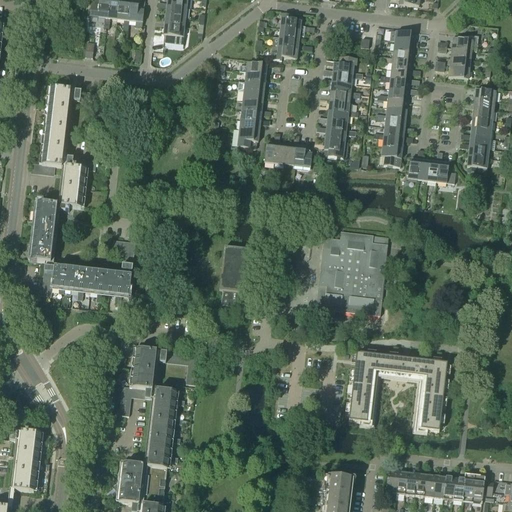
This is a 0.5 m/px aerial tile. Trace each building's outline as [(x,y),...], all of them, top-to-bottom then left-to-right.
[(89,18),(105,20),(107,21),(110,1),(102,0),(99,0),(99,2),(91,1),(89,18)] [(179,0),(167,0),(166,8),(186,10),(187,1),(179,0)] [(419,0),(399,0),(399,6),(418,9),(419,0)] [(110,21),(117,22),(119,2),(110,1),(107,21),(105,20),(104,25),(109,26),(110,21)] [(117,22),(124,23),(126,23),(129,3),(119,2),(117,22)] [(129,3),(126,23),(124,23),(123,27),(128,28),(129,23),(136,24),(135,29),(142,30),(145,5),(129,3)] [(166,8),(165,18),(185,20),(186,10),(166,8)] [(281,17),(280,31),(304,34),(305,29),(300,28),(301,23),(293,22),(294,18),(281,17)] [(165,18),(164,27),(184,29),(185,20),(165,18)] [(163,37),(164,37),(163,44),(183,47),(184,39),(183,39),(184,29),(164,27),(163,37)] [(197,41),(202,41),(203,32),(198,31),(197,35),(195,35),(194,40),(197,40),(197,41)] [(280,31),(279,40),(298,43),(299,38),(303,39),(304,34),(280,31)] [(390,43),(394,44),(414,46),(415,36),(391,33),(390,43)] [(453,41),(451,51),(471,53),(476,54),(478,39),(468,37),(467,42),(453,41)] [(272,49),(277,50),(297,52),(298,43),(279,40),(273,40),(272,49)] [(360,50),(368,51),(369,42),(361,41),(360,50)] [(393,53),(413,56),(414,46),(394,44),(393,53)] [(92,60),(94,46),(86,45),(85,59),(92,60)] [(297,52),(277,50),(272,49),(271,62),(281,63),(282,60),(296,62),(297,52)] [(451,51),(450,60),(470,63),(471,53),(451,51)] [(392,63),(412,65),(413,56),(393,53),(392,60),(392,63)] [(334,63),(332,76),(352,78),(352,80),(357,81),(357,76),(352,75),(353,68),(356,68),(356,61),(339,60),(339,64),(334,63)] [(391,72),(411,75),(412,65),(392,63),(392,60),(387,60),(387,65),(392,65),(391,72)] [(450,60),(449,70),(469,72),(470,63),(450,60)] [(240,74),(246,75),(265,77),(266,67),(247,65),(246,69),(240,68),(240,74)] [(469,72),(449,70),(448,80),(468,82),(469,72)] [(390,82),(409,84),(411,75),(391,72),(390,79),(390,82)] [(246,75),(244,85),(264,87),(265,77),(246,75)] [(332,76),(331,85),(351,87),(352,80),(352,78),(332,76)] [(389,91),(408,94),(409,84),(390,82),(390,79),(385,79),(384,84),(389,84),(389,91)] [(237,93),(243,94),(263,96),(264,87),(244,85),(239,84),(237,93)] [(331,85),(330,95),(350,97),(350,99),(354,100),(355,95),(350,94),(351,87),(331,85)] [(50,90),(42,167),(32,166),(31,173),(54,176),(55,169),(61,170),(70,93),(50,90)] [(387,101),(407,103),(408,94),(389,91),(388,98),(387,101)] [(476,92),(475,102),(494,104),(495,94),(476,92)] [(74,104),(80,104),(80,101),(94,103),(95,96),(75,93),(74,104)] [(243,94),(242,104),(262,106),(263,96),(243,94)] [(330,95),(329,104),(349,106),(350,99),(350,97),(330,95)] [(93,125),(100,126),(104,97),(97,96),(93,125)] [(386,111),(406,113),(407,103),(387,101),(388,98),(383,98),(382,103),(387,103),(386,111)] [(475,102),(474,111),(493,113),(494,104),(475,102)] [(242,104),(241,113),(261,115),(262,106),(242,104)] [(329,104),(328,114),(348,116),(347,118),(352,119),(353,114),(351,114),(352,107),(349,106),(329,104)] [(385,120),(405,123),(406,113),(386,111),(386,118),(385,120)] [(474,111),(472,121),(492,123),(493,113),(474,111)] [(241,113),(240,123),(260,125),(261,115),(241,113)] [(328,114),(327,123),(347,125),(347,118),(348,116),(328,114)] [(384,130),(404,132),(405,123),(385,120),(386,118),(381,117),(380,122),(385,123),(384,130)] [(472,121),(471,130),(491,133),(492,123),(472,121)] [(240,123),(239,132),(259,134),(260,125),(240,123)] [(327,123),(326,133),(345,135),(345,138),(350,138),(351,133),(346,132),(347,125),(327,123)] [(384,130),(383,137),(383,139),(403,142),(404,132),(384,130)] [(471,130),(470,140),(490,142),(491,133),(471,130)] [(233,131),(231,148),(255,151),(256,144),(258,144),(259,134),(239,132),(233,131)] [(326,133),(325,142),(344,145),(344,144),(345,138),(345,135),(326,133)] [(383,142),(382,149),(402,151),(403,142),(383,139),(383,137),(378,136),(378,141),(383,142)] [(470,140),(469,149),(489,152),(490,142),(470,140)] [(264,164),(274,166),(276,146),(279,146),(279,141),(274,141),(274,146),(266,145),(264,164)] [(324,152),(323,159),(345,162),(347,145),(344,144),(344,145),(325,142),(324,152)] [(283,167),(293,168),(295,148),(298,148),(298,143),(293,143),(293,148),(286,147),(283,167)] [(274,166),(283,167),(286,147),(279,146),(276,146),(274,166)] [(295,148),(293,168),(293,171),(307,172),(310,171),(310,170),(311,156),(309,153),(305,152),(305,149),(298,148),(295,148)] [(402,151),(382,149),(381,159),(386,160),(385,168),(399,170),(402,151)] [(469,149),(468,159),(487,161),(489,152),(469,149)] [(407,181),(417,182),(419,162),(422,163),(422,158),(417,157),(417,162),(409,161),(407,181)] [(426,183),(436,184),(438,165),(441,165),(441,160),(436,159),(436,164),(429,164),(426,183)] [(487,161),(468,159),(467,169),(471,169),(470,176),(486,178),(487,161)] [(73,161),(67,160),(66,169),(65,169),(61,212),(63,213),(69,214),(69,209),(81,211),(85,172),(95,173),(95,166),(73,163),(73,161)] [(350,165),(350,170),(358,171),(359,163),(354,162),(353,165),(350,165)] [(417,182),(426,183),(429,164),(422,163),(419,162),(417,182)] [(438,165),(436,184),(446,186),(448,166),(441,165),(438,165)] [(31,263),(50,265),(57,207),(37,205),(31,263)] [(323,241),(315,312),(380,319),(381,303),(387,247),(372,246),(373,239),(340,235),(339,243),(323,241)] [(100,248),(124,251),(125,244),(101,241),(100,248)] [(121,273),(132,274),(135,245),(127,244),(125,267),(122,267),(121,273)] [(222,294),(220,308),(251,311),(257,261),(249,260),(250,252),(224,249),(224,250),(225,250),(220,293),(219,292),(219,293),(222,294)] [(102,295),(116,297),(115,307),(120,307),(121,298),(129,299),(131,279),(54,270),(44,269),(44,275),(46,275),(44,298),(51,299),(52,290),(59,290),(58,295),(63,296),(64,291),(78,293),(77,302),(82,303),(83,293),(97,295),(96,304),(101,305),(102,295)] [(17,295),(41,298),(42,291),(18,288),(17,295)] [(132,390),(122,389),(121,396),(144,399),(144,401),(150,402),(151,393),(156,353),(136,351),(132,390)] [(159,365),(165,365),(166,362),(188,365),(189,357),(160,354),(159,365)] [(356,356),(348,424),(371,427),(377,375),(421,380),(415,432),(438,434),(446,367),(356,356)] [(188,387),(195,387),(198,358),(192,357),(188,387)] [(141,511),(142,507),(162,509),(166,472),(167,464),(177,465),(178,460),(168,459),(170,445),(179,446),(180,441),(170,440),(172,426),(181,427),(182,422),(172,421),(174,407),(184,408),(184,403),(175,402),(175,394),(156,392),(147,468),(142,468),(123,466),(121,485),(119,485),(114,489),(118,494),(119,495),(118,505),(131,506),(130,511),(141,511)] [(119,418),(129,419),(131,399),(121,398),(119,418)] [(9,443),(15,444),(16,433),(0,431),(0,439),(9,440),(9,443)] [(14,492),(33,494),(40,436),(21,434),(14,492)] [(385,495),(395,496),(398,474),(388,473),(385,495)] [(395,496),(405,497),(407,475),(398,474),(395,496)] [(405,497),(414,498),(417,476),(407,475),(405,497)] [(414,498),(424,499),(426,477),(417,476),(414,498)] [(424,499),(433,501),(436,478),(426,477),(424,499)] [(462,504),(471,505),(474,478),(464,477),(464,482),(462,499),(463,499),(462,504)] [(433,501),(443,502),(445,480),(436,478),(433,501)] [(474,478),(471,505),(481,506),(485,479),(474,478)] [(349,511),(352,484),(353,484),(354,484),(355,483),(355,482),(355,481),(354,481),(354,480),(353,480),(352,480),(351,480),(351,481),(351,482),(350,482),(327,479),(323,511),(349,511)] [(443,502),(452,503),(455,481),(445,480),(443,502)] [(452,503),(462,504),(463,499),(462,499),(464,482),(455,481),(452,503)]
